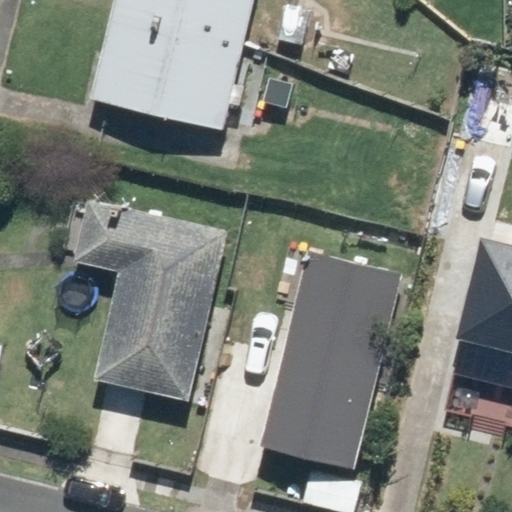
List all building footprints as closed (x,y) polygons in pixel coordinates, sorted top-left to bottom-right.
[(261,0),(124,0),(105,91),(235,119),(261,0)] [(511,60),(482,53),(464,131),(511,142),(511,60)] [(511,144),(469,135),(451,210),(501,222),(511,174),(511,144)] [(108,370),(201,391),(238,222),(101,192),(87,253),(131,263),(108,370)] [(388,255),(262,227),(248,289),(374,317),(388,255)] [(511,233),(490,228),(466,331),(511,341),(511,233)] [(324,328),(242,310),(224,390),(306,409),(324,328)]
